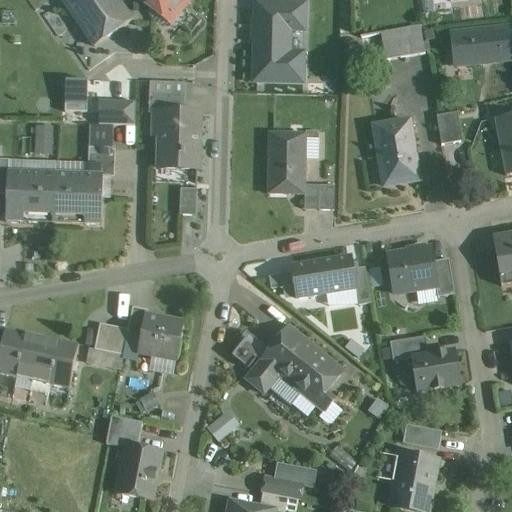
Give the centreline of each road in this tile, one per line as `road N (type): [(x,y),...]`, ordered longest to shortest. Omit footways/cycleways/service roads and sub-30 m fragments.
road 1 (residential): [(474,511),(488,441),(454,218)]
road 2 (residential): [(223,0),(220,260)]
road 3 (residential): [(220,260),(171,511)]
road 4 (unknown): [(134,275),(150,26)]
road 5 (residential): [(220,260),(454,218)]
road 6 (residential): [(0,298),(220,260)]
